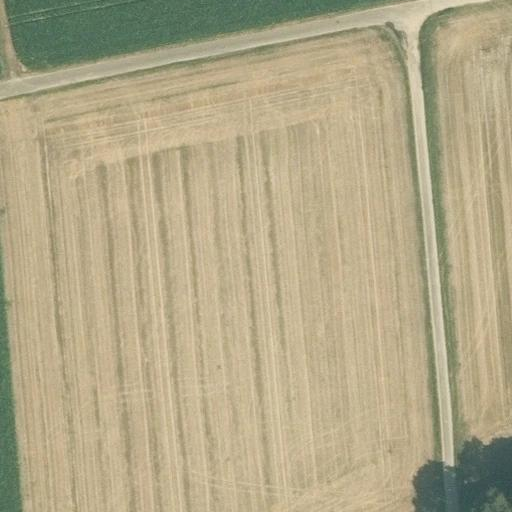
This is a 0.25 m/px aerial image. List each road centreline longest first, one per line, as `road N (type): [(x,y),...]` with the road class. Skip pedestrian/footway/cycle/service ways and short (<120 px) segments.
road 1 (track): [(406,16),(456,511)]
road 2 (unclassified): [(0,91),(476,0)]
